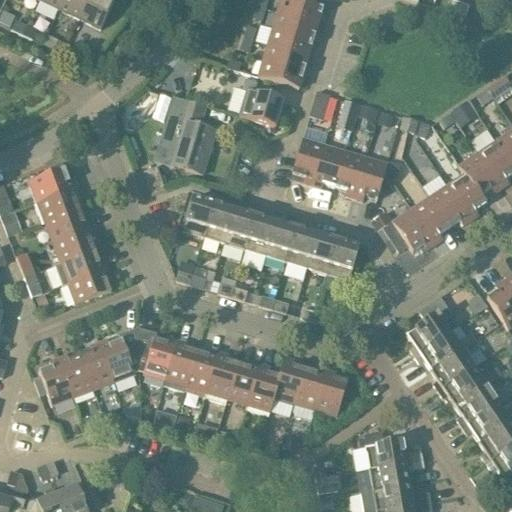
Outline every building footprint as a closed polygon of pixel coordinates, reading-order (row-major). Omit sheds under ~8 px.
[(58,12),(63,0),(38,0),(37,2),(58,12)] [(79,22),(89,0),(63,0),(58,12),(79,22)] [(114,4),(105,0),(89,0),(79,22),(100,32),(114,4)] [(258,0),(256,9),(264,12),(267,0),(258,0)] [(280,0),(276,15),(317,28),(322,11),(285,0),(280,0)] [(460,5),(452,3),(448,15),(457,17),(460,5)] [(460,5),(457,17),(465,20),(469,8),(460,5)] [(511,9),(511,6),(506,5),(503,16),(509,18),(511,9)] [(256,9),(252,21),(261,24),(264,12),(256,9)] [(271,31),(313,44),(317,28),(276,15),(271,31)] [(25,27),(16,22),(11,32),(21,37),(25,27)] [(25,27),(21,37),(32,43),(37,33),(25,27)] [(243,41),(252,43),(255,31),(247,28),(243,41)] [(267,48),(308,60),(313,44),(271,31),(267,48)] [(243,41),(240,53),(248,55),(252,43),(243,41)] [(67,47),(57,42),(52,52),(62,57),(67,47)] [(67,47),(62,57),(73,63),(79,52),(67,47)] [(262,64),(303,76),(308,60),(267,48),(262,64)] [(241,66),(228,63),(226,71),(238,75),(241,66)] [(303,76),(262,64),(257,80),(298,93),(303,76)] [(505,80),(487,92),(491,100),(509,87),(505,80)] [(239,114),(245,92),(234,89),(228,111),(239,114)] [(246,92),(238,119),(274,130),(283,103),(246,92)] [(135,105),(148,121),(154,116),(159,98),(147,95),(135,105)] [(328,98),(316,95),(308,119),(321,123),(328,98)] [(170,168),(202,177),(215,134),(199,129),(205,109),(183,103),(173,137),(178,139),(170,168)] [(511,132),(495,144),(511,169),(511,132)] [(312,189),(324,148),(302,141),(291,178),(299,180),(298,185),(312,189)] [(511,177),(511,169),(495,144),(477,156),(500,191),(509,186),(506,182),(511,177)] [(334,190),(344,154),(324,148),(312,189),(321,192),(322,187),(334,190)] [(353,201),(365,160),(344,154),(334,190),(345,194),(343,199),(353,201)] [(500,191),(477,156),(458,169),(463,177),(464,176),(480,199),(481,199),(489,193),(492,197),(500,191)] [(353,201),(362,204),(364,199),(376,203),(387,167),(365,160),(353,201)] [(143,174),(151,198),(165,193),(156,169),(143,174)] [(28,184),(37,206),(77,191),(73,182),(68,183),(64,171),(28,184)] [(464,176),(463,177),(446,188),(470,223),(478,218),(475,214),(485,207),(486,207),(481,199),(480,199),(464,176)] [(470,223),(446,188),(428,200),(449,231),(459,225),(462,229),(470,223)] [(44,226),(79,213),(75,202),(80,200),(77,191),(37,206),(33,207),(41,227),(44,226)] [(0,219),(13,214),(7,200),(0,202),(0,219)] [(449,231),(428,200),(410,212),(434,247),(442,242),(439,238),(449,231)] [(203,241),(213,207),(191,201),(181,235),(202,241),(203,241)] [(213,207),(203,241),(223,247),(233,214),(213,207)] [(434,247),(410,212),(381,231),(398,256),(408,249),(412,256),(419,252),(421,256),(434,247)] [(79,213),(44,226),(52,246),(92,231),(88,222),(84,224),(79,213)] [(233,214),(223,247),(244,253),(248,241),(254,220),(233,214)] [(13,217),(2,221),(9,239),(20,235),(13,217)] [(254,220),(248,241),(244,253),(265,260),(275,226),(254,220)] [(275,226),(265,260),(285,266),(295,232),(275,226)] [(59,267),(95,253),(91,242),(95,240),(92,231),(52,246),(59,267)] [(306,272),(316,238),(295,232),(285,266),(306,272)] [(306,272),(327,278),(337,244),(316,238),(306,272)] [(337,244),(327,278),(348,284),(358,251),(337,244)] [(67,287),(107,272),(104,263),(99,264),(95,253),(59,267),(67,287)] [(19,269),(23,279),(33,275),(30,265),(19,269)] [(67,287),(75,308),(110,295),(106,283),(111,281),(107,272),(67,287)] [(192,278),(178,274),(176,284),(189,288),(192,278)] [(23,280),(31,299),(41,295),(34,276),(23,280)] [(192,278),(189,288),(202,292),(205,282),(192,278)] [(511,280),(510,279),(502,284),(511,298),(511,280)] [(511,329),(511,298),(502,284),(494,289),(497,294),(486,301),(507,333),(511,329)] [(233,290),(220,286),(217,296),(230,300),(233,290)] [(233,290),(230,300),(243,304),(246,294),(233,290)] [(49,310),(44,297),(35,300),(40,314),(49,310)] [(274,303),(261,299),(258,309),(271,312),(274,303)] [(408,351),(413,359),(449,335),(442,325),(449,320),(437,302),(418,315),(425,324),(405,337),(413,348),(408,351)] [(274,303),(271,312),(285,316),(288,307),(274,303)] [(313,325),(316,315),(302,311),(300,321),(313,325)] [(313,325),(326,329),(329,319),(316,315),(313,325)] [(139,374),(137,331),(118,338),(120,343),(109,347),(107,342),(98,346),(113,386),(134,377),(134,376),(138,374),(139,374)] [(164,384),(177,343),(167,340),(166,345),(155,342),(156,336),(137,331),(139,374),(143,376),(142,377),(164,384)] [(449,335),(413,359),(418,366),(422,363),(430,373),(461,353),(449,335)] [(177,343),(164,384),(163,388),(184,394),(196,354),(185,351),(186,346),(177,343)] [(113,386),(98,346),(89,349),(90,354),(80,358),(93,393),(113,386)] [(204,401),(218,355),(209,352),(207,357),(196,354),(184,394),(204,401)] [(461,353),(430,373),(437,384),(432,387),(437,395),(473,371),(461,353)] [(225,407),(227,402),(238,366),(226,363),(227,358),(218,355),(204,401),(225,407)] [(93,393),(80,358),(69,362),(67,357),(58,361),(73,401),(93,393)] [(293,407),(304,371),(293,368),(294,363),(284,360),(278,379),(279,379),(272,401),(274,401),(293,407)] [(73,401),(58,361),(48,364),(50,369),(38,374),(40,379),(33,382),(39,399),(46,396),(51,409),(73,401)] [(248,409),(260,368),(251,365),(249,370),(238,366),(227,402),(248,409)] [(274,401),(272,401),(279,379),(278,379),(268,375),(269,371),(260,368),(248,409),(247,413),(267,419),(269,415),(270,415),(274,401)] [(314,413),(326,373),(317,370),(315,375),(304,371),(293,407),(314,413)] [(454,409),(485,389),(499,379),(494,372),(480,381),(473,371),(437,395),(442,402),(446,399),(454,409)] [(314,413),(336,420),(347,384),(334,380),(336,375),(326,373),(314,413)] [(485,389),(454,409),(461,420),(456,423),(461,431),(497,407),(489,396),(504,386),(499,379),(485,389)] [(497,407),(461,431),(466,438),(471,435),(478,445),(509,425),(497,407)] [(125,420),(121,411),(113,414),(116,423),(125,420)] [(163,428),(166,417),(156,414),(153,425),(163,428)] [(188,427),(184,420),(177,418),(174,430),(186,433),(188,427)] [(86,435),(98,430),(94,419),(81,424),(86,435)] [(511,429),(509,425),(478,445),(485,456),(481,459),(485,466),(511,448),(511,429)] [(207,429),(204,441),(214,444),(217,432),(207,429)] [(218,434),(216,443),(229,447),(232,438),(218,434)] [(409,465),(422,463),(420,454),(403,457),(401,444),(383,447),(381,435),(366,438),(357,443),(359,452),(364,451),(368,472),(404,466),(409,465)] [(253,440),(252,445),(249,454),(257,457),(257,456),(260,447),(261,442),(253,440)] [(285,440),(282,450),(293,453),(296,443),(285,440)] [(271,448),(267,460),(277,463),(280,451),(271,448)] [(511,448),(485,466),(490,473),(495,470),(502,482),(511,475),(511,448)] [(422,463),(409,465),(411,473),(423,471),(422,463)] [(45,468),(50,481),(59,478),(54,465),(45,468)] [(371,493),(408,487),(404,466),(368,472),(371,493)] [(45,468),(37,471),(36,472),(41,485),(50,481),(45,468)] [(15,489),(18,477),(10,474),(7,487),(15,489)] [(11,503),(8,511),(38,511),(36,504),(27,508),(25,511),(21,511),(23,506),(19,505),(22,496),(26,497),(27,493),(21,477),(18,477),(15,489),(11,503)] [(315,481),(317,497),(337,494),(340,489),(338,477),(315,481)] [(362,511),(390,511),(412,508),(429,505),(427,497),(410,500),(408,487),(371,493),(360,495),(362,511)] [(86,511),(76,488),(56,496),(62,511),(86,511)] [(177,503),(181,509),(189,511),(193,499),(180,495),(177,503)] [(62,511),(56,496),(36,504),(38,511),(62,511)] [(0,499),(0,511),(8,511),(11,503),(0,499)] [(205,511),(208,504),(194,499),(189,511),(205,511)] [(328,501),(319,503),(320,511),(327,511),(330,511),(328,501)]
